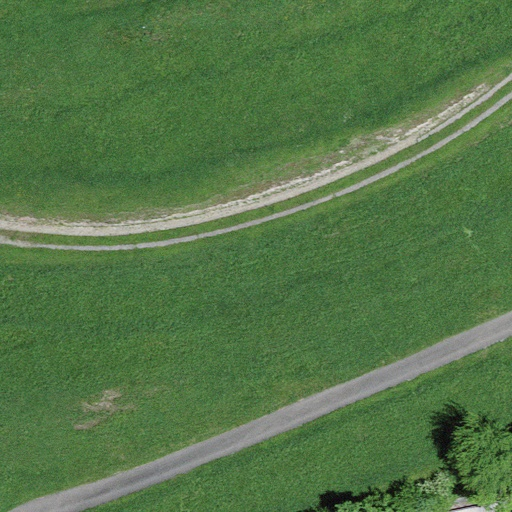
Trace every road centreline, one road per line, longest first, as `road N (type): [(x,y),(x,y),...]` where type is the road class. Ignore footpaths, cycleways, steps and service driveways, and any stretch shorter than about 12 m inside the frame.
road 1 (track): [(0,234),(98,240),(230,223),(381,167),(511,86)]
road 2 (track): [(39,511),(213,449),(511,322)]
